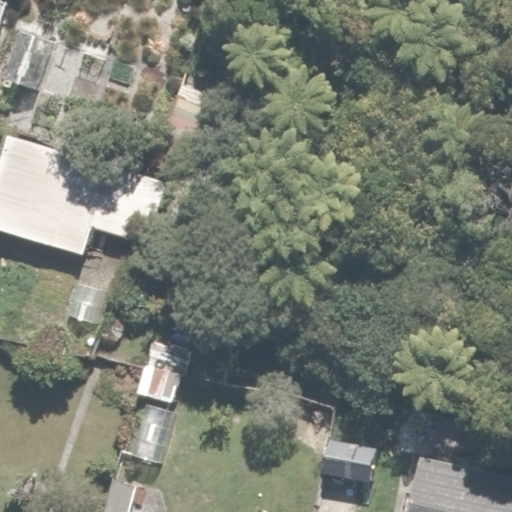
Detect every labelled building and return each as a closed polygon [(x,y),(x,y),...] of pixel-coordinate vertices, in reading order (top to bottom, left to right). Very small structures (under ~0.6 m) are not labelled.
[(73,45),(24,28),(7,76),(56,94),(73,45)] [(232,107),(182,84),(150,155),(200,177),(232,107)] [(168,182),(12,136),(0,177),(0,235),(84,261),(93,233),(148,249),(168,182)] [(186,403),(188,355),(137,353),(135,402),(186,403)] [(511,511),(511,456),(429,440),(414,511),(511,511)]
